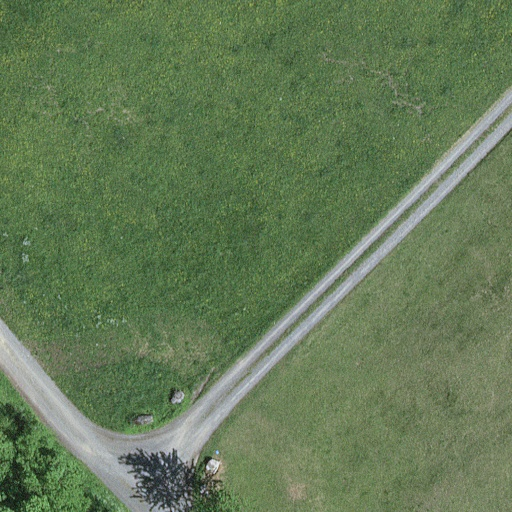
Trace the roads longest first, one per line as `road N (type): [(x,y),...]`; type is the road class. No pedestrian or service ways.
road 1 (track): [(153,484),(511,104)]
road 2 (track): [(183,511),(0,310)]
